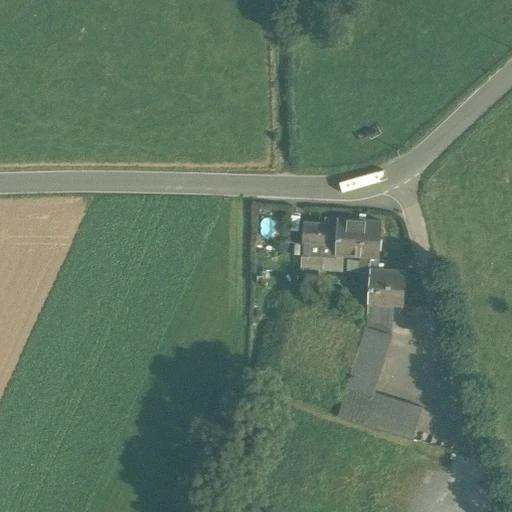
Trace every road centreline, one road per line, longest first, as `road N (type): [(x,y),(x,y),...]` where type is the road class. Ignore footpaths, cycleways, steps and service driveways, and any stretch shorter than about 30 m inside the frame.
road 1 (unclassified): [(0,180),(377,184),(399,175)]
road 2 (residential): [(399,175),(491,483)]
road 3 (track): [(282,184),(276,0)]
road 4 (unclassified): [(399,175),(511,76)]
